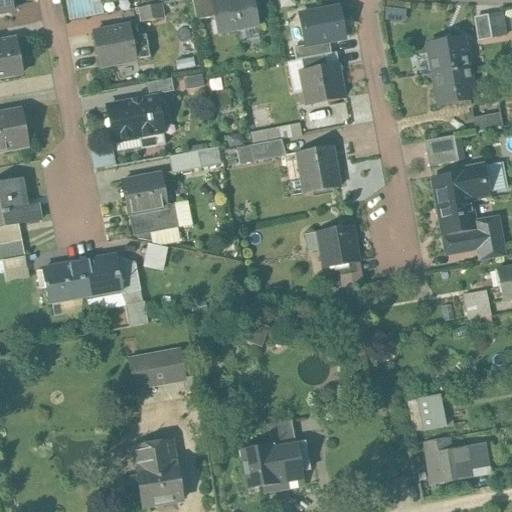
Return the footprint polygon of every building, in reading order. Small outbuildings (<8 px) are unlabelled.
[(0,0),(0,14),(11,12),(9,0),(0,0)] [(102,13),(98,0),(64,0),(69,20),(102,13)] [(191,0),(196,20),(215,17),(211,0),(191,0)] [(211,0),(215,17),(218,34),(257,26),(252,0),(211,0)] [(160,4),(139,8),(142,23),(162,19),(160,4)] [(339,8),(299,15),(305,46),(344,39),(339,8)] [(500,15),(488,17),(492,39),(504,37),(500,15)] [(488,17),(475,20),(478,41),(492,39),(488,17)] [(129,27),(92,34),(99,68),(150,58),(145,35),(131,38),(129,27)] [(463,38),(427,45),(433,75),(469,68),(463,38)] [(17,39),(0,42),(0,77),(23,73),(17,39)] [(336,53),(323,56),(325,68),(339,65),(336,53)] [(325,68),(323,56),(302,60),(304,72),(325,68)] [(300,72),(304,72),(302,60),(288,62),(294,96),(304,94),(300,74),(300,72)] [(304,72),(300,72),(300,74),(304,73),(309,104),(306,104),(306,106),(345,98),(339,65),(325,68),(304,72)] [(469,68),(433,75),(439,107),(475,100),(469,68)] [(171,80),(147,84),(149,96),(173,91),(171,80)] [(157,99),(107,108),(113,142),(139,137),(141,150),(165,145),(162,133),(163,133),(157,99)] [(22,111),(0,114),(0,152),(29,147),(22,111)] [(255,135),(276,131),(275,129),(272,112),(251,116),(255,135)] [(500,114),(473,119),(475,132),(503,127),(500,114)] [(276,131),(277,140),(300,136),(298,125),(275,129),(276,131)] [(252,146),(278,141),(277,140),(276,131),(255,135),(250,135),(252,146)] [(251,146),(252,146),(250,135),(243,137),(245,147),(251,146)] [(453,136),(424,142),(429,167),(458,162),(453,136)] [(251,146),(254,162),(281,157),(278,141),(252,146),(251,146)] [(254,162),(251,146),(245,147),(237,148),(240,165),(254,162)] [(331,147),(296,153),(296,155),(298,154),(300,168),(305,193),(303,194),(304,195),(338,189),(335,172),(337,172),(335,161),(333,161),(331,147)] [(214,149),(198,152),(202,169),(218,166),(214,149)] [(91,155),(94,170),(115,166),(112,152),(91,155)] [(198,152),(168,157),(172,175),(202,169),(198,152)] [(482,166),(463,170),(464,174),(431,180),(436,209),(472,202),(471,202),(472,202),(471,197),(487,194),(485,184),(489,180),(487,171),(483,169),(482,166)] [(292,197),(304,195),(303,194),(305,193),(300,168),(287,170),(292,197)] [(161,175),(121,182),(127,216),(129,216),(133,238),(178,229),(173,206),(167,207),(161,175)] [(22,181),(0,184),(0,245),(21,241),(18,225),(40,221),(38,206),(27,208),(22,181)] [(476,222),(472,202),(436,209),(446,256),(478,250),(501,246),(500,244),(495,218),(476,222)] [(350,227),(317,233),(317,234),(314,235),(316,249),(320,248),(324,270),(358,263),(355,247),(354,247),(350,227)] [(156,244),(131,239),(128,255),(153,260),(156,244)] [(0,245),(0,261),(24,257),(21,241),(0,245)] [(501,246),(478,250),(480,262),(505,257),(502,244),(500,244),(501,246)] [(116,257),(79,264),(85,297),(121,291),(122,295),(140,292),(135,265),(119,268),(116,257)] [(79,264),(42,271),(48,305),(85,297),(79,264)] [(312,268),(300,271),(303,287),(315,284),(312,268)] [(511,268),(496,271),(502,302),(511,300),(511,268)] [(360,273),(340,277),(342,287),(362,284),(360,273)] [(486,291),(464,296),(469,321),(491,317),(486,291)] [(143,303),(125,306),(129,327),(147,324),(143,303)] [(499,327),(482,331),(484,344),(501,341),(499,327)] [(178,352),(130,361),(135,389),(183,380),(178,352)] [(439,396),(417,400),(417,401),(423,431),(423,432),(445,428),(439,396)] [(417,401),(407,403),(413,433),(423,431),(417,401)] [(291,422),(266,426),(270,446),(286,443),(287,445),(295,444),(291,422)] [(447,439),(425,443),(431,485),(471,478),(466,448),(448,451),(447,439)] [(170,442),(134,449),(138,470),(137,471),(138,477),(131,478),(131,477),(129,477),(133,504),(136,504),(136,503),(142,502),(143,508),(181,502),(175,464),(174,464),(170,442)] [(270,446),(239,451),(246,491),(262,488),(263,493),(304,486),(300,467),(308,466),(304,442),(295,444),(287,445),(286,443),(270,446)] [(484,444),(466,447),(466,448),(471,478),(489,475),(484,444)]
